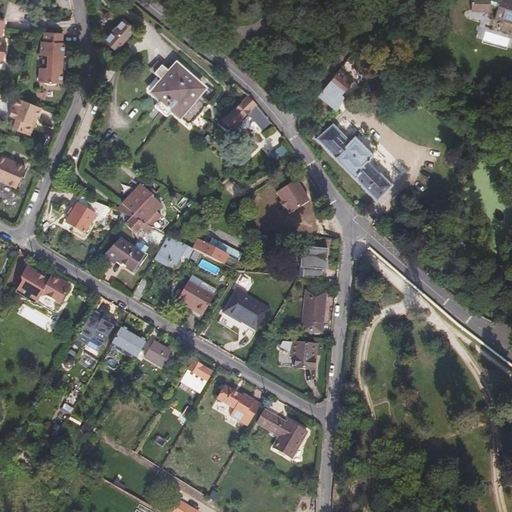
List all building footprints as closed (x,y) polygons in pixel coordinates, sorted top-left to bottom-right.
[(481,29),(511,37),(511,7),(510,7),(511,2),(504,0),(499,0),(499,3),(488,1),(485,13),(475,10),(475,6),(472,4),(467,3),(462,3),(457,4),(455,5),(455,22),(475,22),(475,15),(484,18),(481,29)] [(134,30),(123,20),(108,36),(118,46),(134,30)] [(61,32),(43,32),(43,41),(40,41),(40,55),(48,55),(48,67),(39,68),(39,80),(62,81),(62,68),(66,68),(66,56),(63,56),(63,41),(61,41),(61,32)] [(174,77),(161,65),(153,74),(161,82),(151,93),(158,101),(154,106),(166,117),(172,111),(187,124),(206,104),(197,95),(202,89),(181,69),(174,77)] [(309,87),(316,79),(308,72),(301,81),(309,87)] [(330,77),(317,93),(331,104),(344,87),(330,77)] [(256,106),(247,95),(223,120),(233,130),(256,106)] [(36,117),(41,106),(18,97),(10,115),(17,118),(13,127),(26,132),(27,132),(29,132),(31,131),(34,123),(32,122),(34,116),(36,117)] [(345,147),(328,131),(313,147),(374,208),(390,191),(364,166),(369,161),(349,142),(345,147)] [(0,153),(0,178),(16,185),(24,164),(14,160),(13,162),(7,160),(7,157),(0,153)] [(95,159),(82,153),(77,166),(90,171),(95,159)] [(130,215),(151,194),(141,183),(116,208),(130,215)] [(153,195),(151,194),(130,215),(147,224),(148,224),(159,214),(155,210),(160,204),(152,196),(153,195)] [(113,212),(81,198),(66,224),(83,234),(96,214),(108,219),(113,212)] [(147,224),(130,215),(119,226),(127,235),(135,227),(143,231),(147,224)] [(187,246),(167,235),(163,241),(152,259),(163,266),(163,268),(169,271),(178,255),(185,259),(192,248),(187,246)] [(139,264),(152,247),(141,238),(137,243),(129,237),(126,242),(119,237),(103,252),(115,261),(117,259),(132,268),(136,262),(139,264)] [(192,237),(187,246),(192,248),(236,271),(241,262),(192,237)] [(38,276),(27,268),(21,277),(24,279),(17,290),(35,302),(37,300),(41,293),(59,305),(69,288),(51,277),(48,282),(43,279),(42,280),(37,277),(38,276)] [(148,280),(142,276),(139,281),(145,285),(148,280)] [(191,307),(202,314),(213,296),(188,280),(179,296),(193,305),(191,307)] [(139,281),(132,292),(139,296),(145,285),(139,281)] [(10,287),(2,283),(0,288),(0,298),(4,301),(10,287)] [(255,330),(267,309),(236,291),(223,313),(255,330)] [(321,331),(325,293),(306,291),(302,330),(321,331)] [(8,305),(16,310),(19,306),(10,301),(8,305)] [(199,319),(202,314),(191,307),(189,312),(199,319)] [(103,319),(93,313),(77,341),(87,347),(92,338),(93,338),(94,337),(95,337),(105,344),(117,325),(104,317),(103,319)] [(137,362),(149,342),(135,334),(135,335),(132,334),(133,333),(124,327),(112,347),(137,362)] [(171,354),(155,344),(146,359),(163,369),(171,354)] [(294,369),(314,370),(316,346),(292,344),(291,358),(294,358),(294,369)] [(191,363),(186,370),(190,373),(195,365),(191,363)] [(195,365),(190,373),(183,384),(190,389),(194,383),(196,385),(193,390),(201,395),(213,374),(196,364),(195,365)] [(130,382),(135,372),(132,370),(126,380),(130,382)] [(130,382),(135,385),(140,376),(135,372),(130,382)] [(218,402),(235,412),(242,399),(226,389),(218,402)] [(230,420),(246,430),(260,407),(244,397),(242,399),(235,412),(230,420)] [(290,461),(307,433),(289,422),(287,426),(264,413),(257,425),(279,439),(272,450),(290,461)]
